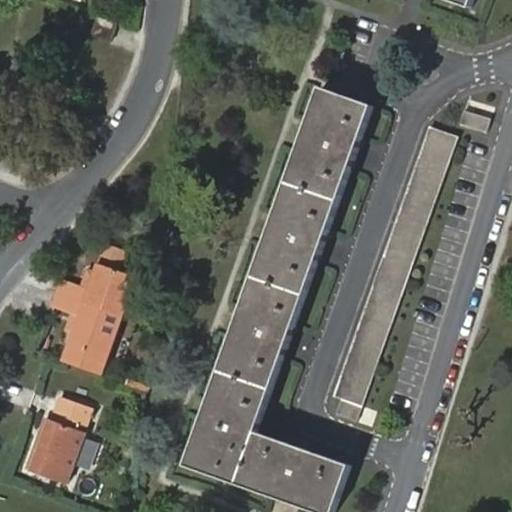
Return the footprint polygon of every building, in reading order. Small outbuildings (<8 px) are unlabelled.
[(447,0),(478,11),(481,0),(447,0)] [(120,28),(100,21),(94,38),(113,46),(120,28)] [(321,511),(341,511),(357,466),(265,431),(379,109),(324,90),(192,464),(321,511)] [(466,112),(462,125),(488,132),(491,119),(466,112)] [(435,129),(340,397),(370,408),(465,139),(435,129)] [(80,302),(127,320),(141,281),(122,274),(130,253),(110,245),(99,274),(93,291),(85,289),(80,302)] [(93,291),(99,274),(91,271),(85,289),(93,291)] [(67,365),(106,379),(127,320),(80,302),(76,315),(84,318),(78,334),(67,365)] [(70,332),(78,334),(84,318),(76,315),(70,332)] [(49,422),(30,474),(73,489),(91,437),(89,436),(98,412),(63,400),(55,425),(49,422)] [(343,400),(338,414),(358,420),(363,407),(343,400)]
